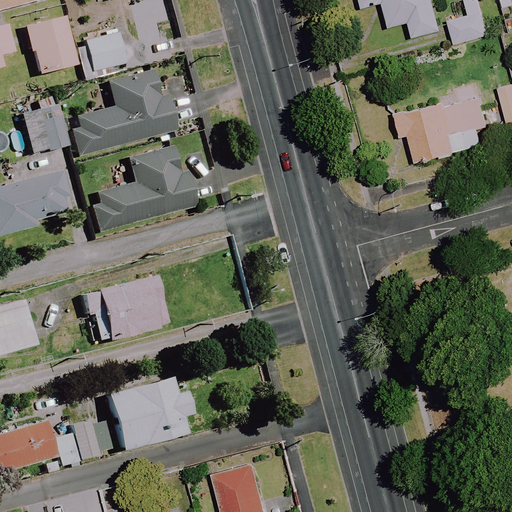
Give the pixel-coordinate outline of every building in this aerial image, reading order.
[(0,0),(0,11),(42,1),(41,0),(0,0)] [(359,0),(362,9),(382,4),(388,29),(408,24),(412,39),(441,32),(432,0),(359,0)] [(477,0),(463,0),(468,16),(448,22),(454,46),(488,36),(477,0)] [(62,19),(23,26),(32,76),(71,69),(62,19)] [(0,69),(2,69),(0,60),(12,57),(5,25),(0,25),(0,69)] [(123,72),(113,30),(70,40),(80,82),(123,72)] [(134,30),(118,34),(122,51),(138,47),(134,30)] [(110,109),(71,119),(73,129),(64,131),(71,159),(173,133),(163,94),(155,96),(149,73),(104,85),(110,109)] [(511,83),(497,88),(507,126),(511,124),(511,83)] [(452,90),(454,100),(394,113),(400,140),(406,138),(411,164),(492,147),(490,138),(479,85),(452,90)] [(53,113),(19,122),(28,155),(62,147),(53,113)] [(92,195),(95,205),(87,207),(94,234),(196,209),(194,200),(187,173),(177,175),(170,149),(124,160),(130,185),(92,195)] [(0,238),(33,229),(31,221),(60,213),(56,200),(66,197),(60,174),(0,190),(0,238)] [(151,277),(78,297),(92,347),(164,327),(151,277)] [(21,302),(0,307),(0,355),(33,347),(21,302)] [(180,377),(103,397),(117,451),(194,431),(180,377)] [(62,419),(74,463),(97,457),(86,413),(62,419)] [(74,463),(62,419),(0,435),(0,472),(56,459),(58,467),(74,463)] [(270,511),(258,464),(214,475),(223,511),(270,511)]
